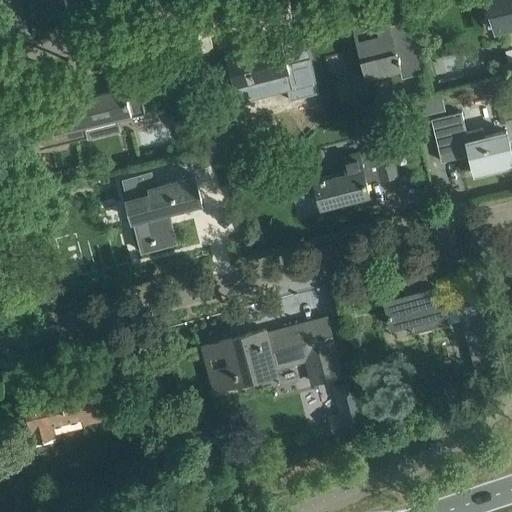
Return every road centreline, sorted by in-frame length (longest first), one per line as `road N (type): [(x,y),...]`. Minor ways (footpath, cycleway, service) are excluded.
road 1 (residential): [(0,342),(510,211)]
road 2 (residential): [(0,61),(250,0)]
